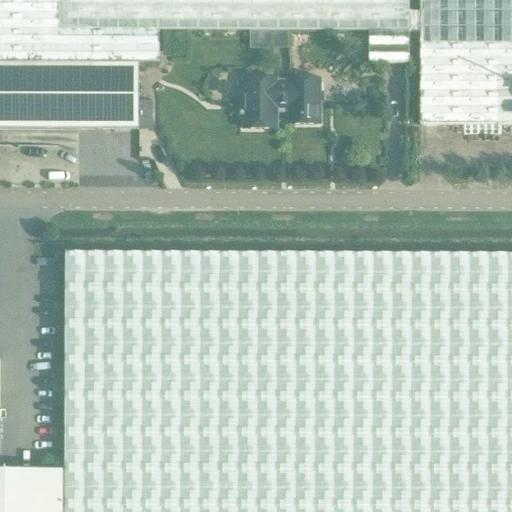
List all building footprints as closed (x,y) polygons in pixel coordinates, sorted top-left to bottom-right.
[(0,0),(0,29),(139,30),(139,62),(159,62),(159,30),(369,31),(369,63),(409,63),(408,0),(0,0)] [(511,0),(420,0),(420,124),(511,123),(511,0)] [(409,12),(409,32),(420,32),(420,12),(409,12)] [(139,101),(139,62),(139,30),(0,29),(0,128),(152,129),(152,101),(139,101)] [(244,130),(277,130),(277,110),(289,110),(289,126),(320,126),(320,80),(289,80),(289,83),(277,83),(277,80),(244,81),(244,83),(239,83),(239,96),(244,96),(244,114),(240,114),(240,117),(244,117),(244,130)] [(64,471),(63,511),(511,511),(511,256),(65,255),(65,471),(64,471)] [(0,511),(63,511),(64,471),(0,470),(0,511)]
